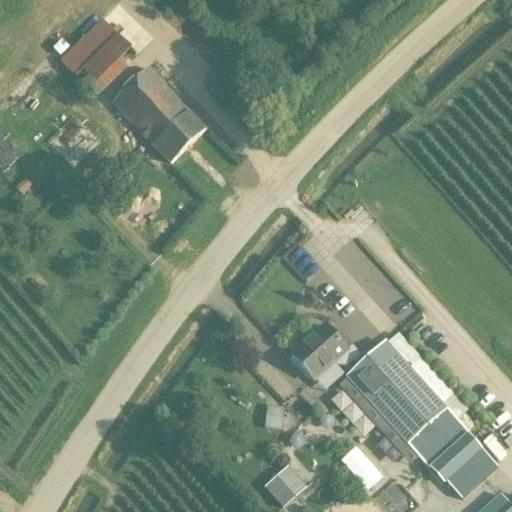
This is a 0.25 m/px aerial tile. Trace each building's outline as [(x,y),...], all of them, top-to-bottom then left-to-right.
[(101,21),(58,63),(96,102),(138,59),(116,36),(101,21)] [(206,131),(147,71),(111,106),(170,166),(206,131)] [(109,146),(79,120),(55,147),(83,174),(109,146)] [(350,363),(357,370),(365,364),(351,349),(346,353),(324,328),(291,358),(313,383),(334,365),(336,368),(344,368),(350,363)] [(365,364),(357,370),(346,381),(406,448),(407,447),(428,471),(427,471),(442,487),(481,452),(466,435),(446,412),(446,411),(386,345),(365,364)] [(284,431),(286,408),(267,406),(265,429),(284,431)] [(341,462),(368,493),(384,478),(357,448),(341,462)] [(264,490),(283,511),(317,480),(298,459),(264,490)] [(483,511),(511,511),(511,510),(500,497),(483,511)]
